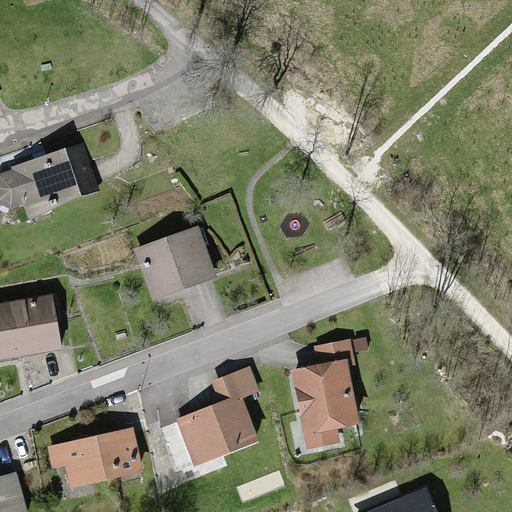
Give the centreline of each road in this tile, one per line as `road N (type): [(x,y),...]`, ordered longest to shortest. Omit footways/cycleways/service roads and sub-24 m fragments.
road 1 (residential): [(0,422),(431,264)]
road 2 (residential): [(198,43),(431,264)]
road 3 (residential): [(0,130),(172,72),(198,43)]
